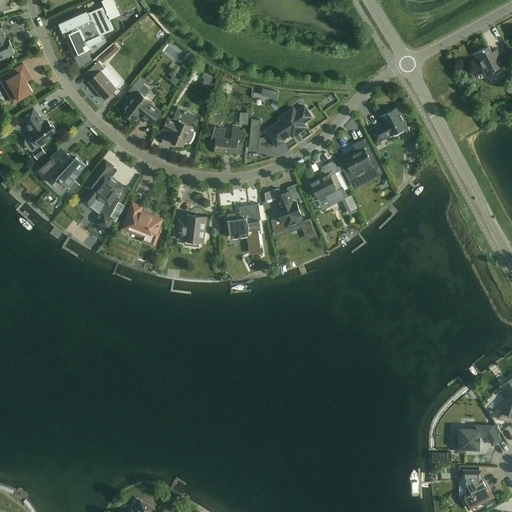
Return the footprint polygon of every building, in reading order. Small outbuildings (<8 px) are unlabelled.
[(0,0),(0,11),(12,8),(9,0),(0,0)] [(87,11),(59,24),(65,37),(69,35),(78,55),(90,50),(85,38),(91,35),(91,36),(94,35),(94,34),(98,32),(100,35),(113,29),(109,19),(138,6),(135,0),(100,0),(103,6),(87,13),(87,11)] [(0,58),(14,53),(8,38),(5,39),(2,31),(3,30),(0,22),(0,58)] [(498,37),(504,48),(509,45),(503,35),(498,37)] [(177,41),(170,46),(179,60),(186,56),(177,41)] [(505,63),(498,51),(493,54),(489,47),(484,49),(475,54),(486,76),(493,72),(492,70),(505,63)] [(106,51),(98,58),(103,63),(111,56),(106,51)] [(188,54),(183,61),(189,64),(193,57),(188,54)] [(91,79),(89,81),(104,99),(116,88),(121,83),(106,66),(105,68),(99,61),(85,72),(91,79)] [(23,64),(0,77),(0,79),(13,103),(33,92),(27,82),(32,79),(23,64)] [(205,72),(203,77),(206,78),(211,81),(214,76),(205,72)] [(138,92),(123,110),(136,120),(140,114),(151,123),(160,112),(149,103),(151,101),(144,96),(150,89),(143,84),(145,81),(140,77),(135,83),(140,87),(137,91),(138,92)] [(266,130),(276,146),(284,141),(283,139),(297,129),(299,132),(306,127),(303,123),(312,117),(304,106),(296,112),(293,108),(283,115),(284,118),(266,130)] [(192,126),(196,115),(178,107),(173,120),(168,118),(163,129),(172,133),(169,140),(183,146),(185,141),(189,143),(190,141),(191,139),(193,136),(193,134),(193,132),(190,130),(192,126)] [(389,136),(408,126),(398,107),(392,110),(391,110),(389,110),(387,111),(386,112),(385,114),(380,117),(383,122),(382,123),(370,130),(376,143),(389,136)] [(34,108),(20,118),(31,133),(31,135),(25,139),(25,144),(29,150),(33,151),(35,150),(35,149),(40,145),(56,133),(54,131),(55,128),(54,126),(52,124),(50,124),(48,121),(44,123),(34,108)] [(240,113),(240,124),(247,124),(248,114),(240,113)] [(251,119),(249,137),(259,138),(261,120),(251,119)] [(215,145),(215,152),(236,153),(237,144),(243,144),(244,130),(240,130),(240,127),(233,127),(232,139),(225,138),(226,128),(214,127),(209,145),(215,145)] [(408,134),(411,141),(416,138),(413,131),(408,134)] [(357,150),(345,157),(347,161),(340,165),(343,171),(351,186),(361,182),(359,179),(369,174),(371,176),(382,170),(365,138),(359,141),(361,143),(355,146),(357,150)] [(33,152),(36,158),(44,152),(41,147),(33,152)] [(52,156),(38,168),(53,182),(58,177),(68,186),(60,196),(66,202),(80,184),(73,179),(77,174),(85,165),(76,157),(74,160),(67,153),(58,161),(52,156)] [(90,190),(82,201),(89,206),(90,205),(103,215),(100,220),(101,224),(108,228),(112,220),(115,222),(124,206),(117,202),(120,198),(116,195),(123,186),(107,174),(113,166),(106,160),(86,186),(90,190)] [(328,172),(310,182),(319,200),(328,195),(333,196),(344,190),(336,173),(330,176),(328,172)] [(279,207),(277,208),(282,222),(288,220),(289,224),(292,225),(296,224),(297,221),(295,217),(301,215),(296,200),(292,198),(289,191),(280,194),(277,189),(265,193),(266,201),(276,197),(279,207)] [(351,194),(343,198),(350,211),(358,207),(351,194)] [(145,236),(143,239),(154,243),(157,235),(155,234),(161,220),(151,216),(152,215),(145,212),(145,213),(140,211),(142,206),(132,202),(123,227),(145,236)] [(249,234),(251,248),(261,246),(259,229),(260,229),(259,220),(262,220),(259,205),(248,207),(250,217),(237,219),(236,212),(227,213),(230,237),(249,234)] [(184,238),(184,239),(203,242),(206,217),(187,215),(186,222),(179,221),(177,237),(184,238)] [(511,401),(511,404),(497,419),(511,422),(511,378),(507,381),(511,388),(511,401)] [(460,442),(456,442),(456,451),(465,452),(465,447),(478,448),(478,441),(479,442),(479,436),(478,436),(478,435),(486,435),(492,444),(500,440),(492,426),(474,425),(474,430),(461,429),(460,442)] [(481,470),(462,470),(462,478),(466,478),(466,483),(470,492),(462,496),(469,508),(492,496),(485,479),(483,480),(481,470)] [(139,498),(131,511),(153,511),(156,508),(139,498)]
